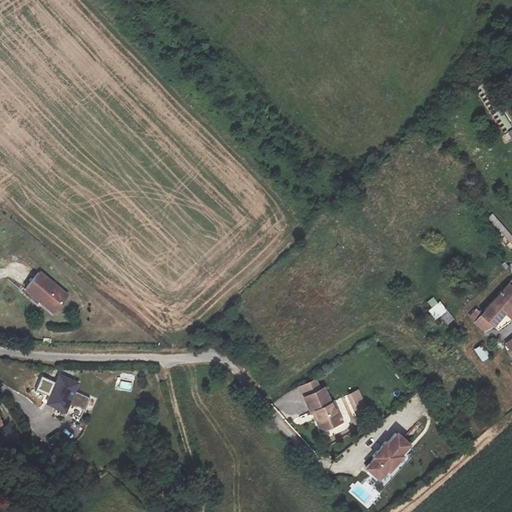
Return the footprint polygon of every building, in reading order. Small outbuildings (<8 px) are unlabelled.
[(504,114),(498,117),(506,130),(511,127),(504,114)] [(510,251),(511,249),(511,236),(494,213),(486,219),(510,251)] [(60,295),(33,273),(18,289),(32,302),(35,299),(47,310),(60,295)] [(511,279),(475,322),(485,331),(493,323),(494,324),(511,303),(511,279)] [(453,319),(435,296),(425,304),(443,327),(453,319)] [(467,316),(472,322),(481,314),(476,308),(467,316)] [(422,337),(432,327),(424,318),(418,322),(416,321),(412,324),(422,337)] [(511,336),(503,345),(511,355),(511,336)] [(474,349),(482,362),(490,358),(482,344),(474,349)] [(77,382),(59,375),(46,403),(65,411),(77,382)] [(130,392),(131,381),(118,380),(116,390),(130,392)] [(330,382),(309,390),(315,406),(320,404),(323,412),(320,413),(325,425),(347,417),(342,405),(339,406),(336,398),(330,382)] [(84,420),(77,416),(71,426),(78,430),(84,420)] [(377,454),(368,464),(380,475),(389,466),(391,467),(404,453),(403,452),(412,442),(400,431),(391,440),(389,439),(375,453),(377,454)] [(54,458),(64,449),(54,437),(44,447),(54,458)] [(361,484),(358,480),(349,487),(364,506),(379,493),(368,479),(361,484)]
